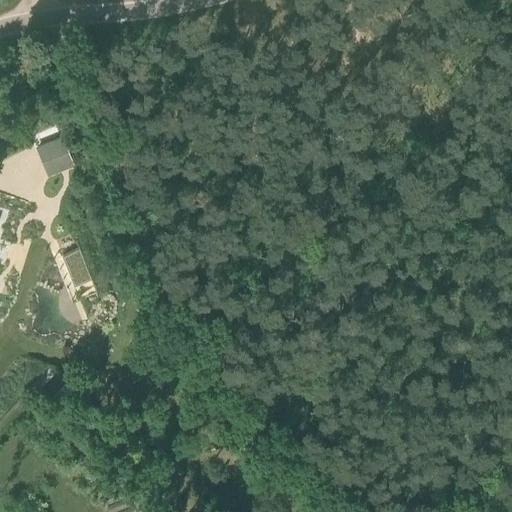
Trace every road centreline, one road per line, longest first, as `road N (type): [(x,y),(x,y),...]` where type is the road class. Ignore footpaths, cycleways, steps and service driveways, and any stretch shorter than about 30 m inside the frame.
road 1 (track): [(51,15),(162,293),(197,340),(387,511)]
road 2 (unclassified): [(0,30),(33,17),(179,0)]
